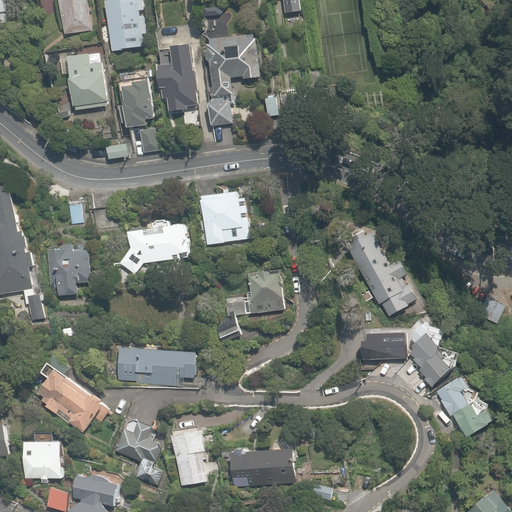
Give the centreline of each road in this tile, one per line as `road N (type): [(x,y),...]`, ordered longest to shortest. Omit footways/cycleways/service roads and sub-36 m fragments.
road 1 (residential): [(285,158),(304,309),(296,333),(226,382),(242,402),(282,404),(370,387),(396,393),(415,409),(424,434),(418,466),(368,511)]
road 2 (tertiary): [(0,122),(43,159),(74,173),(285,158)]
road 3 (tertiary): [(285,158),(376,183),(467,252),(511,255)]
